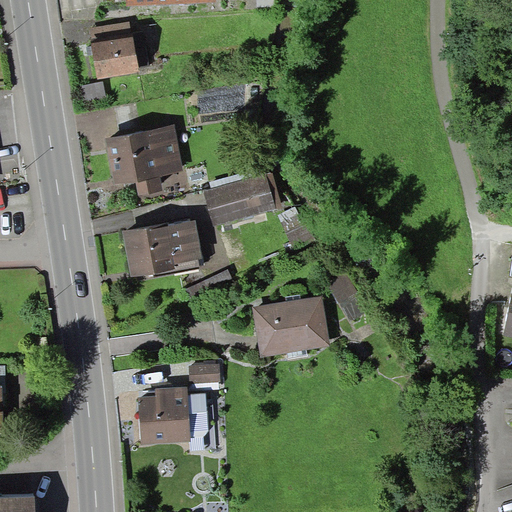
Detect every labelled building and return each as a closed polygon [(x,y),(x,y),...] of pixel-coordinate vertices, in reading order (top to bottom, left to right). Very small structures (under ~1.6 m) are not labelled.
[(89,29),(92,43),(132,36),(129,21),(89,29)] [(140,72),(133,36),(132,36),(92,43),(91,44),(97,80),(140,72)] [(104,81),(79,86),(82,103),(107,98),(104,81)] [(183,172),(174,125),(105,138),(114,185),(136,181),(138,196),(164,191),(161,176),(183,172)] [(282,207),(272,173),(203,191),(213,226),(282,207)] [(295,250),(316,239),(295,207),(277,216),(295,250)] [(195,219),(123,232),(131,277),(154,273),(175,269),(174,264),(199,259),(203,259),(195,219)] [(201,268),(199,259),(174,264),(175,269),(154,273),(155,277),(201,268)] [(235,283),(227,268),(186,289),(194,304),(235,283)] [(345,271),(327,281),(351,322),(369,312),(345,271)] [(329,344),(323,295),(253,304),(259,353),(329,344)] [(221,382),(220,363),(188,364),(190,383),(221,382)] [(139,397),(142,445),(190,442),(191,442),(191,438),(188,394),(187,387),(156,389),(156,395),(139,397)] [(206,393),(188,394),(191,438),(204,437),(209,430),(206,393)] [(205,449),(204,437),(191,438),(191,442),(190,442),(191,450),(205,449)] [(35,511),(35,496),(0,497),(0,511),(35,511)]
